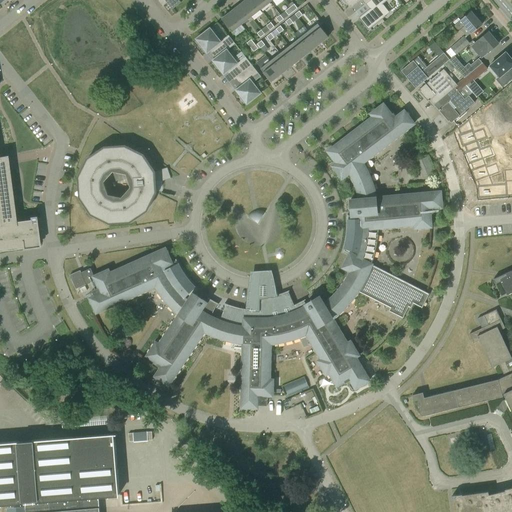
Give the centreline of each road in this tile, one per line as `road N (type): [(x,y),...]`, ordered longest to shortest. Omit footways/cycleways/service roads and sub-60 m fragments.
road 1 (residential): [(53,252),(71,310),(93,344),(159,400),(211,422),(299,426)]
road 2 (residential): [(299,426),(386,388),(427,345),(458,264),(459,221)]
road 3 (residential): [(195,233),(214,268),(231,279),(271,283),(306,262),(320,224),(317,203),(293,170),(270,161)]
road 4 (residential): [(0,62),(60,143),(48,204),(53,252)]
road 5 (residential): [(459,221),(431,129),(379,71)]
road 6 (residential): [(195,233),(53,252)]
road 7 (residential): [(270,161),(379,71)]
road 8 (residential): [(360,51),(252,133)]
road 9 (residential): [(168,33),(252,133)]
